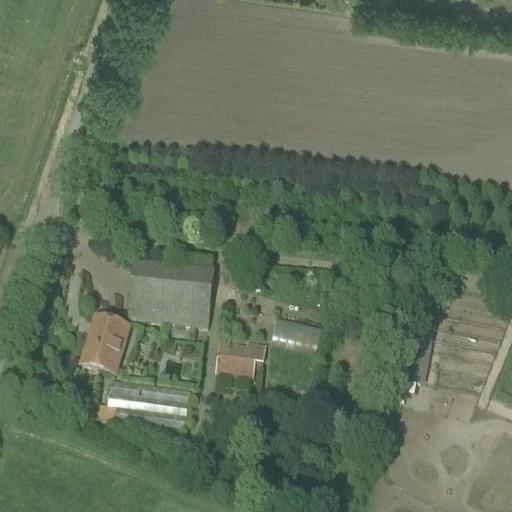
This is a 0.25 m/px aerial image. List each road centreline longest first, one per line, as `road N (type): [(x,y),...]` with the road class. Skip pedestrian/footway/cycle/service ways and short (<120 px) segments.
road 1 (unknown): [(511,295),(36,242)]
road 2 (unclassified): [(0,350),(119,0)]
